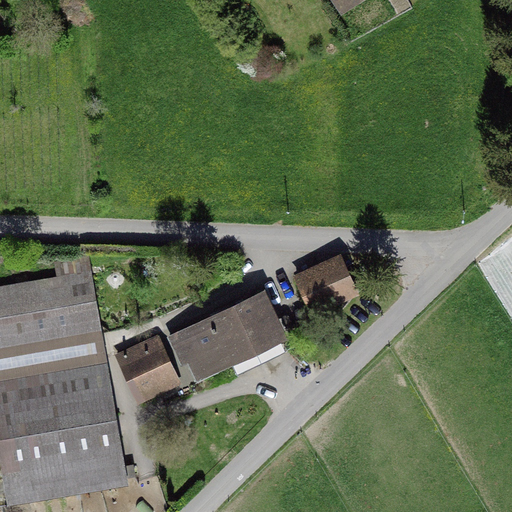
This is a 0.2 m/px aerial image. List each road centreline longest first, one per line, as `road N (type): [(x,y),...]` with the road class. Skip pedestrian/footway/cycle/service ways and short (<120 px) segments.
road 1 (track): [(450,265),(358,243),(0,230)]
road 2 (unclassified): [(511,204),(199,511)]
road 3 (unknown): [(280,239),(260,278),(123,339)]
